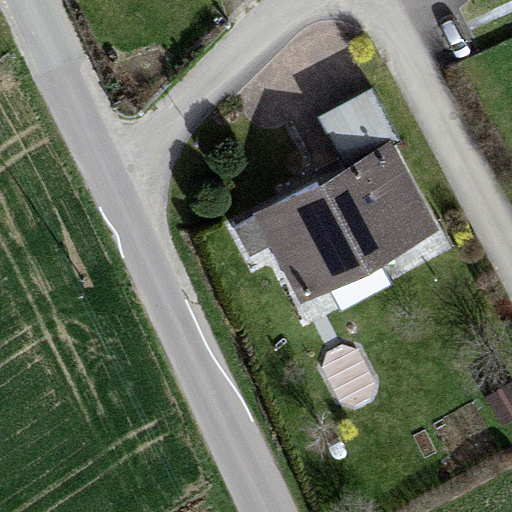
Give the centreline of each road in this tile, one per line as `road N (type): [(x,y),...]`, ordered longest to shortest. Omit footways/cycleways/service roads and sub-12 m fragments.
road 1 (tertiary): [(104,178),(261,511)]
road 2 (residential): [(387,0),(511,238)]
road 3 (residential): [(104,178),(285,0)]
road 4 (tertiary): [(21,0),(104,178)]
